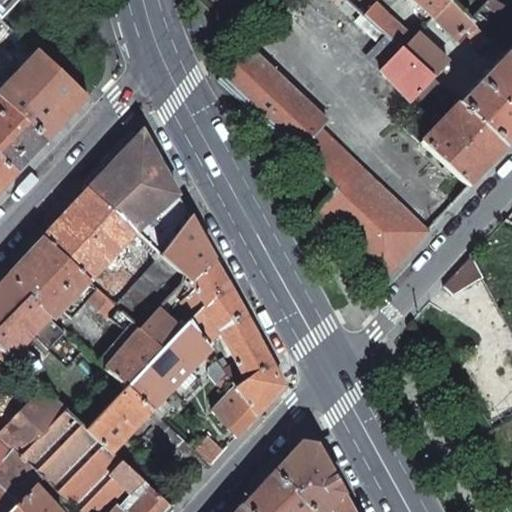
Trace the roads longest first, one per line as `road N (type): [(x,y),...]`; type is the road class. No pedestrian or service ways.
road 1 (secondary): [(337,379),(163,61)]
road 2 (residential): [(337,379),(511,177)]
road 3 (tertiary): [(163,61),(0,239)]
road 4 (unknown): [(280,0),(406,166)]
road 5 (residential): [(199,511),(294,404),(337,379)]
road 6 (secondary): [(405,511),(337,379)]
